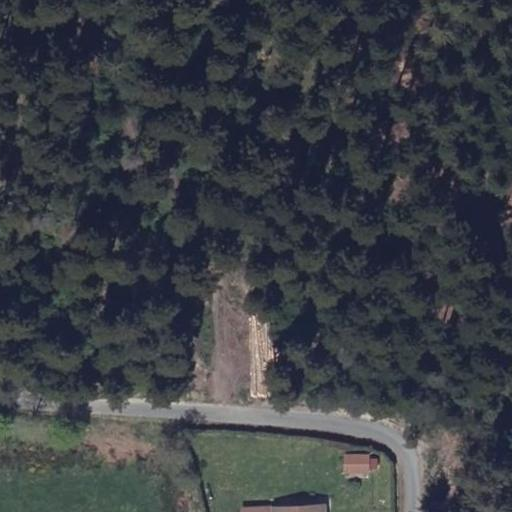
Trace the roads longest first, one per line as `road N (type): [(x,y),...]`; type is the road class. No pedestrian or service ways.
road 1 (unclassified): [(0,393),(397,433),(418,511)]
road 2 (track): [(105,0),(123,30),(187,223),(198,332),(180,410)]
